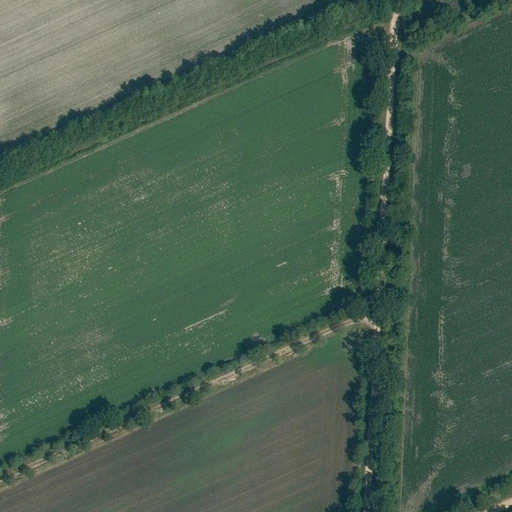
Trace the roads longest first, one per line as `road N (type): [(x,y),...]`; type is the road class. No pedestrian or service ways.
road 1 (track): [(395,0),(369,511)]
road 2 (track): [(378,312),(0,480)]
